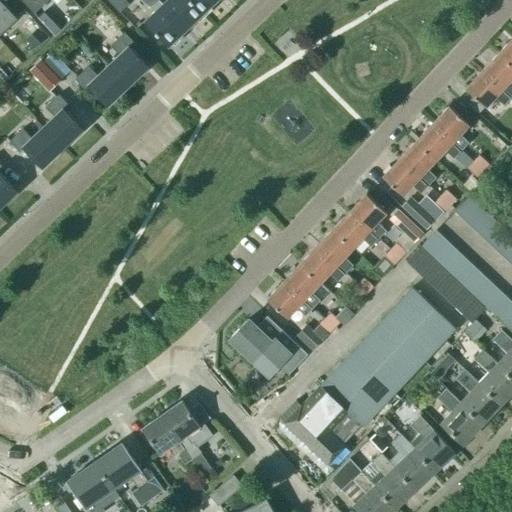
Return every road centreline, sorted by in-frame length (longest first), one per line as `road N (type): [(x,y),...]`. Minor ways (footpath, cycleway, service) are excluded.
road 1 (residential): [(181,353),(511,1)]
road 2 (residential): [(0,258),(275,0)]
road 3 (residential): [(0,453),(21,461),(181,353)]
road 4 (unclassified): [(317,511),(181,353)]
